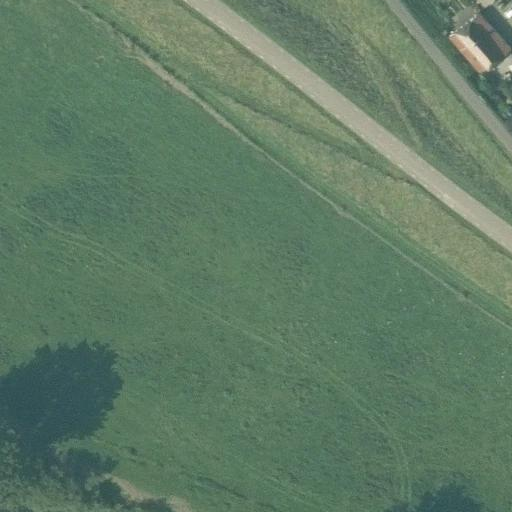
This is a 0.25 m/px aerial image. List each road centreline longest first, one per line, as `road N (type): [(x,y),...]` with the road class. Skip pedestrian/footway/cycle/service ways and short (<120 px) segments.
road 1 (tertiary): [(511,239),(197,0)]
road 2 (unclassified): [(511,146),(391,0)]
